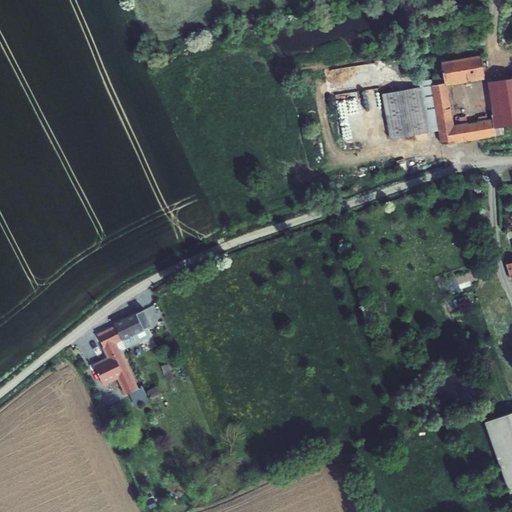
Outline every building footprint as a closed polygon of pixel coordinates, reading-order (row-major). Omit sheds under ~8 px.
[(442,130),(444,144),(471,140),(468,124),(454,127),(448,84),(487,78),(484,58),(444,64),(446,77),(434,79),(439,115),(442,130)] [(505,127),(511,125),(511,77),(489,81),(495,120),(497,128),(505,127)] [(388,138),(428,132),(426,116),(439,115),(434,79),(420,81),(421,88),(382,93),(388,138)] [(426,116),(428,132),(442,130),(439,115),(426,116)] [(477,123),(480,138),(506,134),(505,127),(497,128),(495,120),(477,123)] [(480,138),(477,123),(468,124),(471,140),(480,138)] [(511,322),(501,291),(491,295),(493,302),(480,306),(511,393),(511,392),(511,322)] [(114,323),(115,325),(122,341),(126,349),(151,337),(147,328),(152,326),(144,310),(137,314),(136,312),(114,323)] [(117,344),(122,341),(115,325),(97,334),(103,347),(102,348),(107,357),(93,364),(95,369),(102,382),(104,386),(117,380),(125,395),(131,393),(139,389),(121,351),(117,344)] [(121,351),(126,349),(122,341),(117,344),(121,351)] [(174,370),(171,363),(168,364),(162,366),(161,366),(167,382),(174,379),(172,371),(174,370)] [(102,382),(95,369),(93,370),(99,383),(102,382)] [(156,386),(148,390),(152,398),(160,395),(156,386)] [(139,389),(131,393),(137,406),(149,401),(142,387),(139,389)] [(511,490),(511,489),(511,409),(511,410),(485,419),(511,490)]
